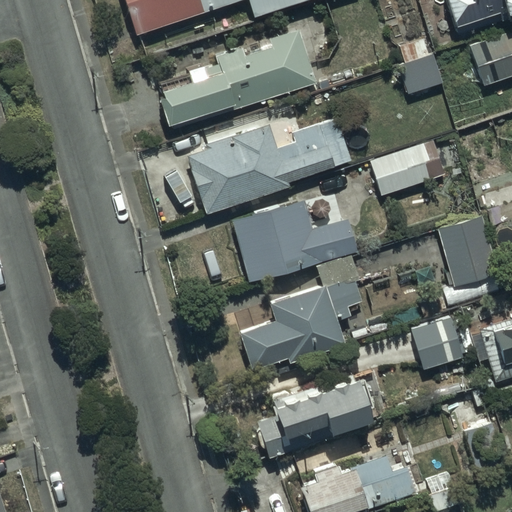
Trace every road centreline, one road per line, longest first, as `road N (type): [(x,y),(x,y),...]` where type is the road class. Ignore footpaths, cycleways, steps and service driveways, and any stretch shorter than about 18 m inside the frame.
road 1 (residential): [(34,0),(183,511)]
road 2 (residential): [(84,511),(0,218)]
